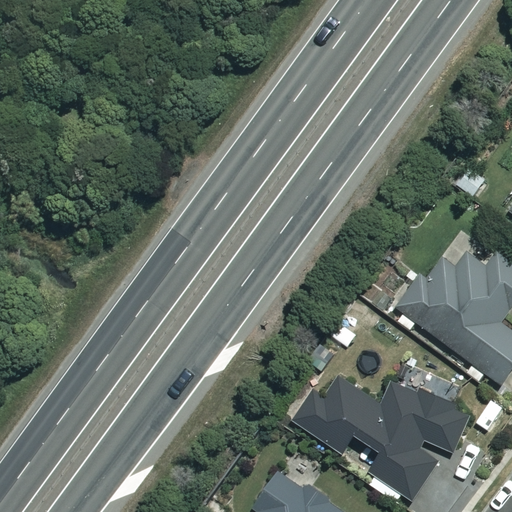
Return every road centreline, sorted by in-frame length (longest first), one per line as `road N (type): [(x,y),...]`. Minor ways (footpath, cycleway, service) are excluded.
road 1 (trunk): [(448,0),(65,511)]
road 2 (trunk): [(0,499),(363,0)]
